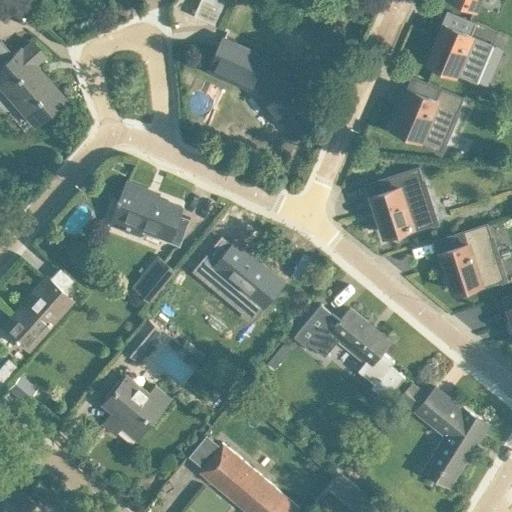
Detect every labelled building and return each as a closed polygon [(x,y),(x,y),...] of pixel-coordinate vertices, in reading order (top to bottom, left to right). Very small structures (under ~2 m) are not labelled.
[(0,0),(0,10),(8,0),(0,0)] [(199,0),(193,15),(217,24),(224,5),(226,0),(199,0)] [(493,43),(444,22),(443,23),(445,24),(440,35),(438,34),(438,36),(440,36),(435,47),(433,46),(433,48),(435,48),(429,61),(477,81),(493,43)] [(224,37),(209,69),(251,89),(279,125),(312,101),(278,54),(273,58),(224,37)] [(21,50),(19,48),(0,64),(0,84),(3,88),(6,86),(24,106),(22,108),(34,123),(63,98),(32,63),(43,54),(31,40),(21,50)] [(399,112),(398,113),(400,113),(394,126),(403,130),(402,135),(437,149),(437,148),(440,150),(458,110),(464,96),(439,85),(439,87),(440,87),(435,98),(409,87),(408,88),(410,89),(405,100),(404,100),(403,101),(405,101),(401,112),(399,112)] [(393,173),(397,185),(373,193),(386,233),(395,230),(396,234),(433,222),(429,210),(433,208),(419,164),(393,173)] [(119,202),(111,222),(130,229),(140,233),(143,227),(170,238),(170,237),(181,241),(190,218),(179,213),(182,206),(158,197),(160,191),(128,179),(125,187),(120,198),(119,198),(117,201),(119,202)] [(462,231),(463,231),(467,242),(440,250),(440,252),(442,251),(446,263),(444,263),(444,265),(446,264),(450,275),(448,276),(448,277),(450,276),(454,290),(464,287),(465,291),(502,280),(501,278),(504,277),(491,236),(492,235),(487,221),(461,229),(462,231)] [(222,238),(197,268),(253,315),(283,280),(236,241),(234,243),(232,246),(222,238)] [(143,271),(132,286),(150,300),(161,286),(175,269),(157,254),(143,271)] [(46,275),(2,325),(14,335),(13,336),(16,339),(16,338),(27,347),(72,298),(62,289),(72,279),(59,267),(49,278),(46,275)] [(170,277),(160,288),(171,297),(180,286),(170,277)] [(325,355),(339,337),(365,359),(358,368),(374,381),(371,385),(387,398),(405,375),(391,364),(395,360),(382,350),(390,340),(350,307),(341,318),(321,302),(294,335),(307,346),(310,343),(325,355)] [(137,358),(160,328),(147,318),(133,335),(134,336),(124,348),(137,358)] [(7,358),(0,365),(0,383),(2,386),(18,368),(7,358)] [(20,373),(7,388),(23,402),(36,387),(20,373)] [(149,392),(127,374),(105,401),(114,408),(102,423),(116,434),(123,424),(139,437),(173,397),(156,384),(149,392)] [(412,407),(424,393),(412,383),(400,397),(412,407)] [(462,407),(436,385),(416,410),(445,434),(430,460),(455,475),(489,422),(463,406),(462,407)] [(292,511),(299,505),(222,441),(199,468),(250,511),(292,511)] [(0,511),(37,511),(19,497),(23,492),(2,475),(0,478),(0,511)] [(359,511),(368,500),(338,477),(322,497),(341,511),(359,511)]
